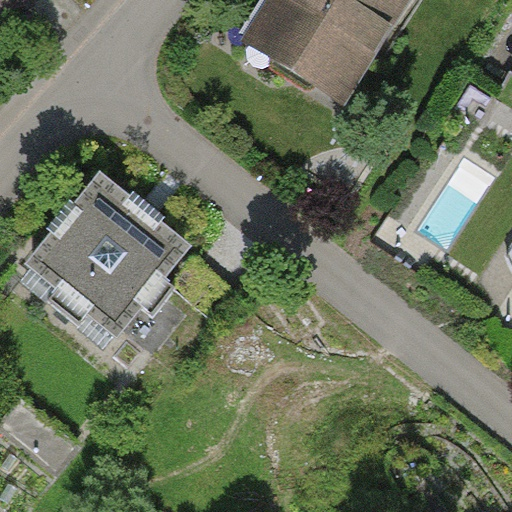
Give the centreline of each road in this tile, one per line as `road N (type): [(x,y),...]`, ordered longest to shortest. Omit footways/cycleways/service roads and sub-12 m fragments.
road 1 (residential): [(91,82),(511,416)]
road 2 (residential): [(0,183),(91,82)]
